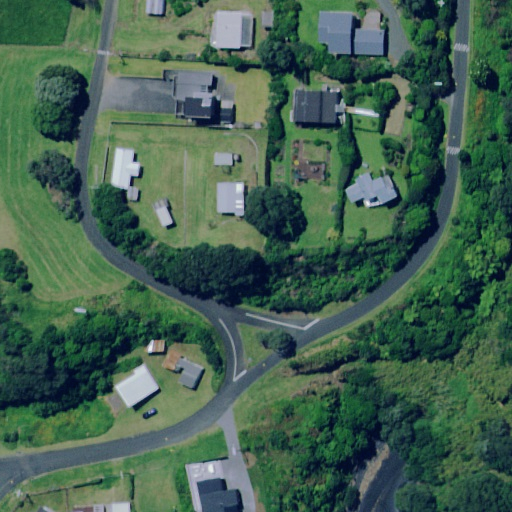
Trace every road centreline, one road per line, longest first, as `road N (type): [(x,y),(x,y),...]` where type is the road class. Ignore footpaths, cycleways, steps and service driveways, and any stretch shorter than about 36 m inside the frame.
road 1 (residential): [(317,333),(386,290),(437,224),(450,179),(462,0)]
road 2 (residential): [(213,304),(129,267),(100,244),(84,208),(81,166),(110,0)]
road 3 (residential): [(231,392),(178,434),(49,467),(0,471)]
